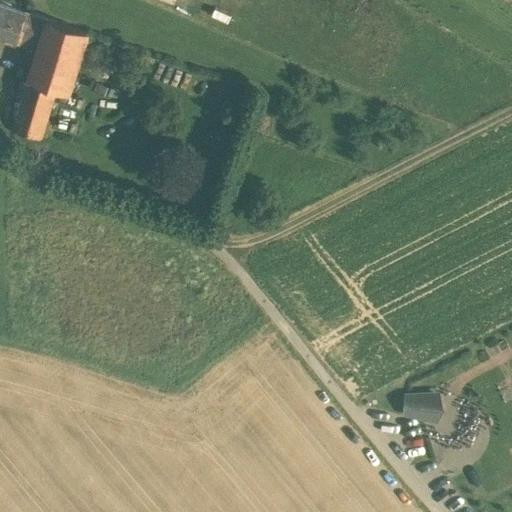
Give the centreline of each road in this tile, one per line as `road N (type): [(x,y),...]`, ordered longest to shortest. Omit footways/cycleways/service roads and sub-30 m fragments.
road 1 (track): [(275,316),(162,396),(0,338),(2,168),(9,162)]
road 2 (track): [(511,112),(248,243),(211,245)]
